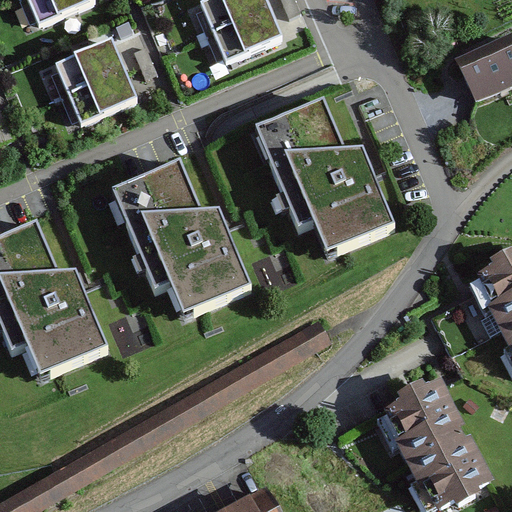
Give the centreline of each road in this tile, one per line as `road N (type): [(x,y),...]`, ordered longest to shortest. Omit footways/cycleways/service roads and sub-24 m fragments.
road 1 (residential): [(453,217),(333,376),(227,456),(121,511)]
road 2 (residential): [(362,0),(453,217)]
